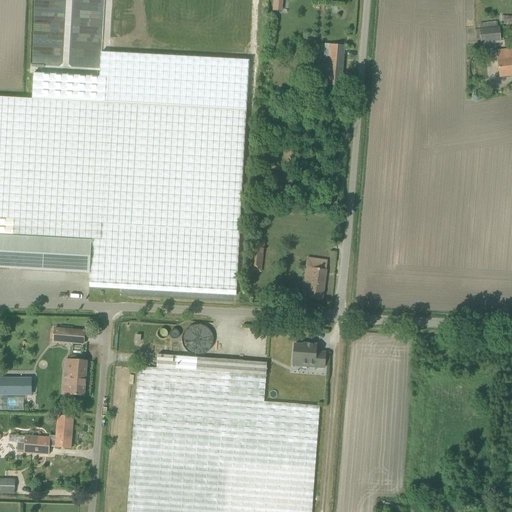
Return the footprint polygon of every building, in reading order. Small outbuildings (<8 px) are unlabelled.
[(0,97),(0,268),(90,273),(89,288),(236,296),(239,232),(246,111),(252,0),(104,0),(101,79),(35,75),(33,99),(0,97)] [(477,40),(481,40),(481,45),(501,43),(500,28),(498,28),(498,22),(480,24),(480,30),(476,30),(477,40)] [(346,47),(346,46),(320,44),(319,56),(324,56),(321,90),(341,91),(345,47),(346,47)] [(511,49),(498,52),(501,77),(511,75),(511,49)] [(261,271),(265,241),(254,240),(250,270),(261,271)] [(309,289),(308,299),(322,301),(327,261),(308,258),(303,288),(309,289)] [(185,356),(208,357),(210,328),(187,326),(185,356)] [(86,330),(55,327),(53,342),(85,345),(86,330)] [(303,345),(294,345),(293,366),(325,368),(326,353),(316,352),(317,345),(303,344),(303,345)] [(158,355),(157,368),(266,376),(267,363),(158,355)] [(69,395),(84,396),(86,362),(70,360),(69,377),(71,377),(69,395)] [(311,511),(313,502),(320,406),(264,402),(266,376),(157,368),(138,367),(127,511),(311,511)] [(32,378),(26,378),(26,374),(2,374),(0,376),(0,395),(32,396),(32,378)] [(24,451),(24,453),(49,455),(50,446),(70,448),(73,418),(58,417),(56,437),(50,436),(50,438),(25,436),(25,437),(10,436),(9,442),(18,443),(17,450),(24,451)] [(0,486),(0,494),(15,495),(15,487),(0,486)]
